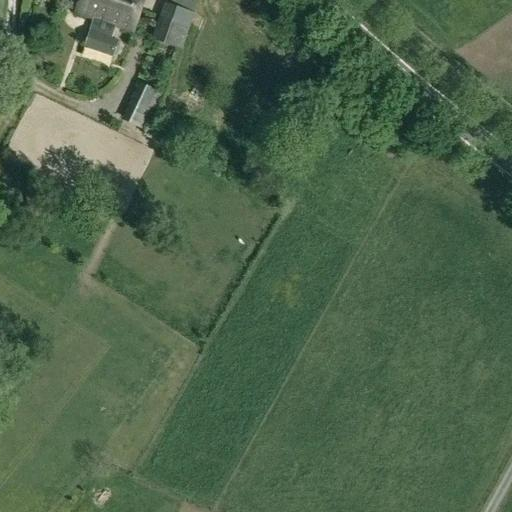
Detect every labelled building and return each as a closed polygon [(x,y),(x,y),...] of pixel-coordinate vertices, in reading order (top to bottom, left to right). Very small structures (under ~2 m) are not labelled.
[(105,0),(80,0),(75,14),(94,20),(85,48),(114,57),(119,42),(108,38),(111,26),(134,33),(140,13),(105,0)] [(105,0),(140,13),(144,0),(105,0)] [(164,3),(159,20),(190,31),(195,15),(194,14),(198,0),(166,0),(166,4),(164,3)] [(181,50),(183,51),(190,31),(159,20),(152,40),(159,43),(181,50)] [(144,132),(162,93),(139,82),(121,121),(144,132)] [(31,221),(46,218),(42,195),(23,198),(25,207),(29,207),(31,221)]
